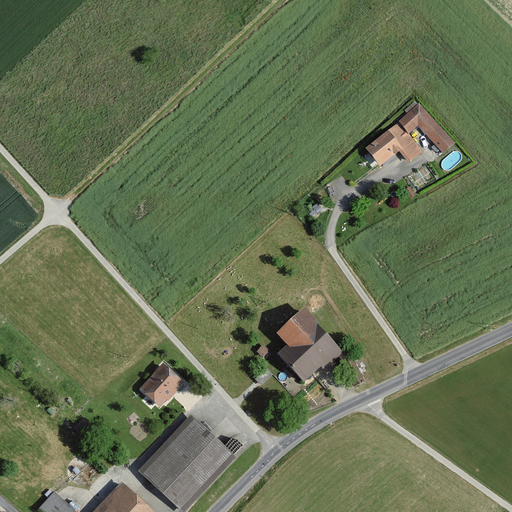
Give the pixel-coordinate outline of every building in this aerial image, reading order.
[(444,155),(455,145),(419,106),(399,124),(410,136),(419,127),(444,155)] [(399,124),(365,151),(378,169),(399,153),(408,165),(422,154),(399,124)] [(341,351),(302,309),(275,335),(286,347),(276,356),(301,383),(319,366),(322,369),(341,351)] [(184,382),(166,365),(140,392),(158,409),(171,395),(184,382)] [(138,471),(181,511),(182,511),(235,458),(191,416),(138,471)] [(149,511),(122,487),(98,511),(149,511)] [(41,507),(47,511),(80,511),(81,511),(56,490),(41,507)]
